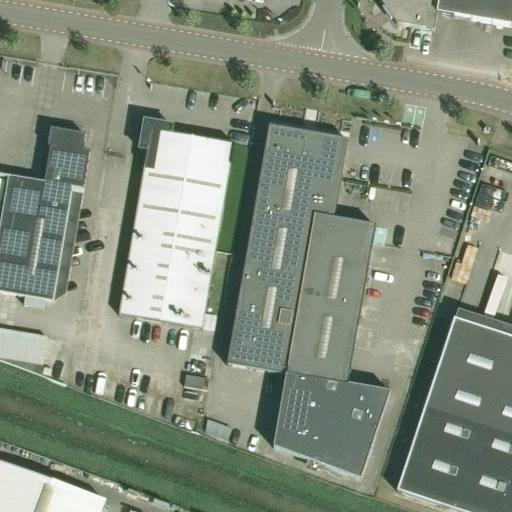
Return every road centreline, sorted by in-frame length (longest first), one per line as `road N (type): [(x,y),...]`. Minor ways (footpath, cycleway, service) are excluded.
road 1 (unknown): [(264,56),(196,411)]
road 2 (tertiary): [(317,66),(0,10)]
road 3 (tertiary): [(511,101),(317,66)]
